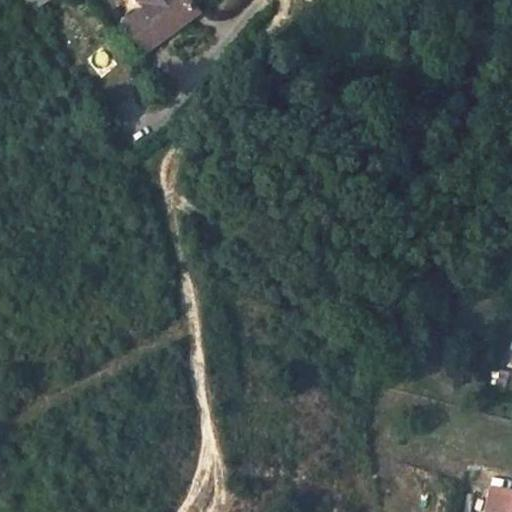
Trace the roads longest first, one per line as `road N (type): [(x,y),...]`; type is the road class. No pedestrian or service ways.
road 1 (track): [(282,0),(283,9),(178,147),(168,189),(212,455),(178,511)]
road 2 (track): [(511,268),(479,273),(396,335),(352,342),(250,247),(168,189)]
road 3 (track): [(191,329),(94,363),(0,434)]
